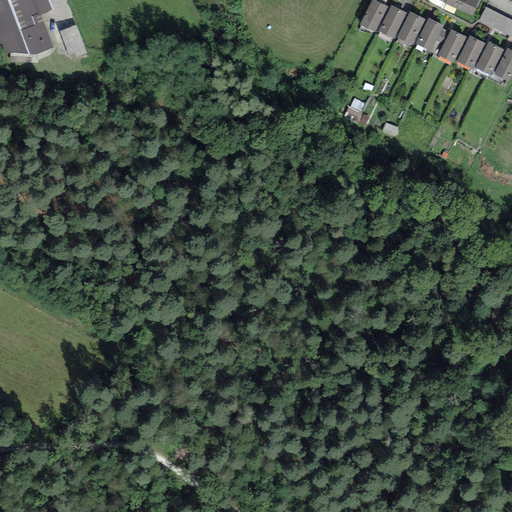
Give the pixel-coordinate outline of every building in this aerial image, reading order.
[(0,0),(0,43),(0,44),(2,44),(5,53),(36,55),(53,48),(41,15),(53,11),(48,0),(0,0)] [(479,0),(477,0),(446,0),(445,3),(471,16),(479,0)] [(375,3),(363,26),(377,32),(388,9),(375,3)] [(511,20),(486,7),(478,21),(511,38),(511,20)] [(394,9),(382,32),(396,38),(407,15),(394,9)] [(413,15),(401,38),(415,44),(426,21),(413,15)] [(431,21),(420,44),(433,50),(444,27),(431,21)] [(76,25),(60,31),(70,57),(86,51),(76,25)] [(453,32),(442,55),(455,62),(467,39),(453,32)] [(473,39),(461,62),(475,69),(486,46),(473,39)] [(490,45),(479,68),(492,75),(504,52),(490,45)] [(511,54),(509,53),(497,76),(511,83),(511,80),(511,54)]
